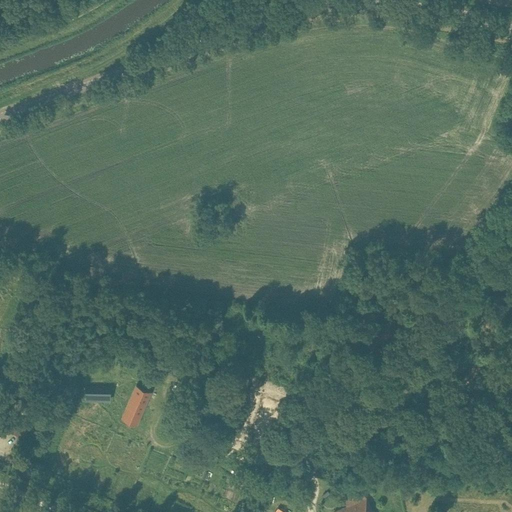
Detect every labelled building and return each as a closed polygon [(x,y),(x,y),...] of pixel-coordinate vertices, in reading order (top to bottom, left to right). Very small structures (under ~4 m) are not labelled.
[(184,372),(166,364),(164,369),(183,376),(184,372)] [(122,414),(122,415),(138,421),(136,420),(150,388),(152,388),(136,381),(135,382),(137,382),(124,415),(122,414)] [(86,398),(89,398),(111,399),(111,388),(101,388),(101,387),(96,387),(96,388),(86,387),(86,396),(86,398)] [(263,400),(246,434),(262,441),(278,408),(263,400)] [(26,421),(17,417),(9,435),(18,440),(26,421)] [(334,511),(333,511),(372,511),(366,497),(334,511)]
